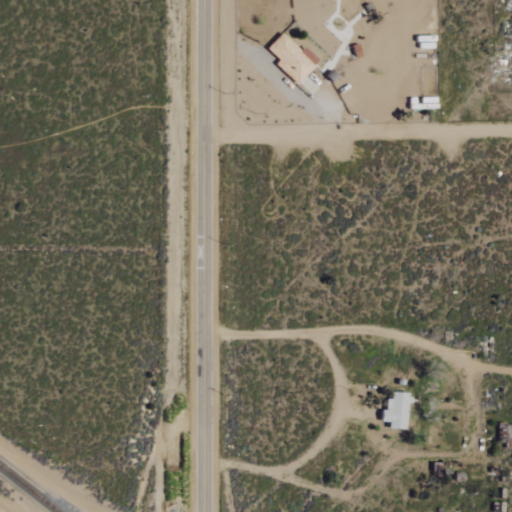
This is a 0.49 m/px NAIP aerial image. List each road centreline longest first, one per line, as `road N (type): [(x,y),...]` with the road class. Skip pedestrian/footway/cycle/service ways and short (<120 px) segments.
road 1 (tertiary): [(203,0),(203,511)]
road 2 (track): [(205,331),(371,330),(511,370)]
road 3 (track): [(203,135),(511,131)]
road 4 (track): [(204,462),(282,469),(333,429),(341,399),(319,332)]
